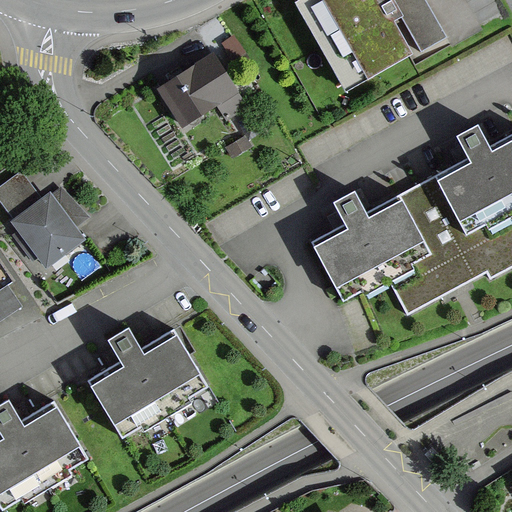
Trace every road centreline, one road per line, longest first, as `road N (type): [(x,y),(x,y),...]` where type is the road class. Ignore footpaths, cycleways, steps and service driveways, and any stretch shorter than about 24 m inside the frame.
road 1 (residential): [(50,10),(42,59),(61,110),(433,511)]
road 2 (secondary): [(511,344),(189,511)]
road 3 (tertiary): [(177,0),(108,15),(50,10)]
